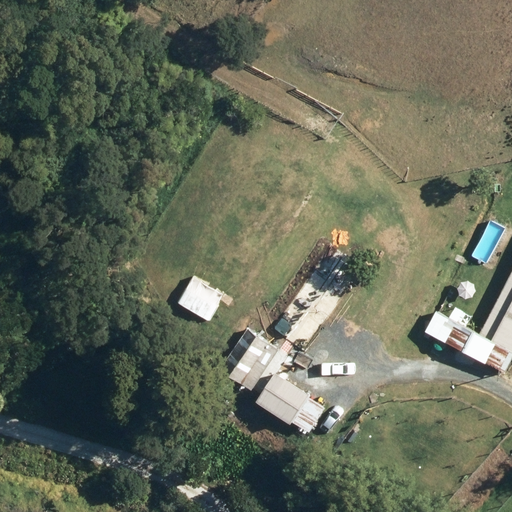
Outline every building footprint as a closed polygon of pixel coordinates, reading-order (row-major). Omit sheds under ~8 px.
[(212,118),(119,251),(164,283),(258,150),(212,118)] [(271,150),(177,282),(224,316),(319,184),(271,150)] [(323,246),(266,329),(299,352),(356,268),(323,246)] [(462,328),(469,315),(452,306),(446,318),(433,311),(422,331),(500,372),(511,348),(511,266),(476,335),(462,328)] [(245,304),(261,315),(267,307),(260,302),(267,292),(258,286),(245,304)] [(244,330),(218,369),(248,389),(274,350),(244,330)] [(253,401),(285,423),(287,420),(305,431),(321,408),(303,396),(305,393),(273,371),(253,401)]
